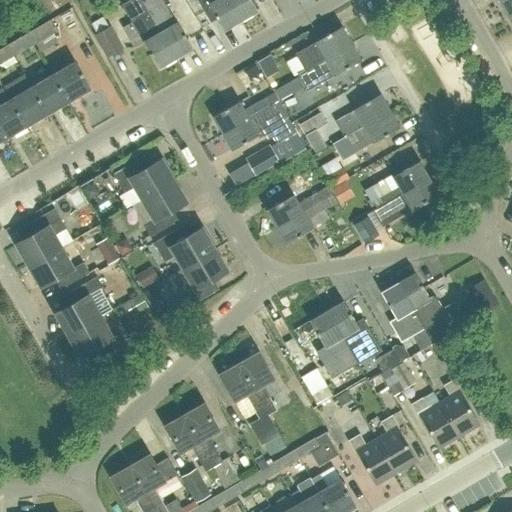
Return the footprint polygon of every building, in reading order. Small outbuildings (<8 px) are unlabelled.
[(132,22),(122,28),(133,47),(143,41),(150,52),(149,53),(151,56),(152,56),(159,67),(175,58),(149,12),(141,0),(129,0),(122,4),(132,22)] [(141,0),(149,12),(175,58),(192,48),(185,37),(186,37),(184,33),(183,33),(176,22),(163,0),(141,0)] [(197,0),(204,12),(205,11),(209,18),(213,19),(216,17),(217,19),(217,18),(224,30),(240,20),(228,0),(197,0)] [(228,0),(240,20),(257,11),(250,0),(228,0)] [(511,0),(498,0),(507,16),(511,13),(511,0)] [(56,31),(50,20),(33,30),(40,41),(56,31)] [(94,34),(106,57),(123,48),(110,25),(94,34)] [(297,56),(305,70),(351,43),(341,27),(330,33),(329,32),(326,34),(326,35),(315,42),(316,45),(297,56)] [(28,33),(12,42),(18,53),(22,59),(38,50),(35,44),(28,33)] [(280,54),(301,43),(296,34),(275,44),(280,54)] [(360,60),(351,43),(305,70),(297,74),(306,91),(345,68),(346,69),(349,67),(349,66),(360,60)] [(7,45),(0,49),(0,64),(13,56),(7,45)] [(268,77),(280,71),(271,55),(259,62),(268,77)] [(53,74),(68,101),(90,88),(74,61),(53,74)] [(47,113),(68,101),(53,74),(31,86),(47,113)] [(31,86),(10,99),(26,126),(47,113),(31,86)] [(224,110),(213,117),(222,133),(274,103),(278,101),(274,93),(263,99),(244,110),(239,102),(228,108),(227,107),(223,110),(224,110)] [(390,110),(380,94),(369,100),(368,100),(365,102),(354,109),(354,110),(335,121),(344,136),(390,110)] [(0,129),(5,138),(26,126),(10,99),(0,104),(0,129)] [(222,133),(232,150),(243,143),(243,144),(247,142),(247,141),(257,135),(258,137),(264,134),(267,139),(273,136),(276,143),(292,134),(274,103),(222,133)] [(315,109),(293,121),(301,134),(322,122),(315,109)] [(399,127),(390,110),(344,136),(349,144),(368,133),(373,142),(384,135),(384,136),(388,134),(388,133),(399,127)] [(315,152),(326,146),(316,129),(305,135),(315,152)] [(352,154),(342,137),(333,143),(343,160),(352,154)] [(269,144),(245,158),(254,175),(278,161),(269,144)] [(368,145),(347,158),(355,170),(375,157),(368,145)] [(137,160),(113,174),(124,193),(134,187),(142,199),(174,180),(161,159),(142,170),(137,160)] [(366,192),(375,208),(428,178),(419,161),(408,168),(407,167),(403,169),(404,170),(366,192)] [(331,188),(349,178),(343,167),(325,177),(331,188)] [(404,209),(409,206),(411,209),(423,203),(427,201),(438,194),(428,178),(375,208),(372,210),(382,226),(406,212),(404,209)] [(174,180),(142,199),(154,220),(144,226),(150,237),(174,223),(168,213),(186,202),(174,180)] [(276,226),(328,196),(332,194),(328,186),(317,193),(317,192),(298,203),(293,195),(282,201),(281,201),(277,203),(278,203),(266,210),(276,226)] [(346,228),(328,196),(276,226),(285,243),(297,236),(297,237),(301,235),(301,234),(311,228),(312,229),(319,225),(325,227),(326,227),(331,236),(346,228)] [(16,243),(28,265),(60,247),(54,235),(66,229),(54,209),(51,210),(29,223),(35,233),(16,243)] [(353,224),(365,243),(378,235),(367,216),(353,224)] [(175,255),(182,268),(214,249),(201,228),(183,239),(177,229),(154,243),(165,262),(175,255)] [(109,263),(119,257),(109,239),(98,246),(109,263)] [(73,269),(60,247),(28,265),(41,287),(59,276),(65,286),(89,272),(83,263),(73,269)] [(187,294),(192,304),(214,292),(208,282),(227,271),(214,249),(182,268),(195,289),(187,294)] [(420,284),(414,273),(397,282),(424,328),(432,343),(466,324),(456,308),(445,314),(436,299),(432,296),(429,298),(423,288),(421,284),(420,284)] [(68,335),(100,316),(88,295),(102,287),(97,276),(69,292),(74,302),(55,313),(68,335)] [(400,342),(424,328),(397,282),(381,292),(387,303),(387,304),(389,307),(390,307),(396,317),(389,321),(400,342)] [(491,293),(474,303),(482,316),(498,306),(491,293)] [(127,304),(132,314),(145,306),(139,297),(127,304)] [(185,313),(184,313),(177,300),(156,312),(163,325),(185,313)] [(342,301),(326,311),(352,356),(356,364),(379,350),(362,320),(355,324),(351,317),(352,316),(350,312),(349,313),(342,301)] [(326,311),(309,320),(316,332),(315,332),(317,336),(318,335),(324,346),(315,351),(330,378),(356,364),(352,356),(326,311)] [(104,356),(126,343),(120,333),(112,338),(100,316),(68,335),(80,356),(99,346),(104,356)] [(392,350),(399,362),(409,356),(403,347),(395,345),(391,348),(392,350)] [(399,362),(392,350),(375,360),(382,372),(392,366),(399,362)] [(274,379),(259,351),(238,362),(268,415),(276,411),(273,404),(262,385),(274,379)] [(272,422),(268,415),(238,362),(218,373),(234,401),(246,395),(259,418),(248,424),(261,445),(262,445),(263,446),(280,436),(272,422)] [(300,376),(316,404),(332,394),(316,367),(300,376)] [(376,396),(389,389),(380,373),(367,380),(376,396)] [(443,385),(449,396),(439,402),(459,437),(479,425),(460,391),(461,390),(455,379),(443,385)] [(346,391),(335,397),(340,405),(350,400),(346,391)] [(422,397),(411,404),(417,416),(419,415),(438,448),(459,437),(439,402),(433,391),(422,397)] [(204,402),(184,413),(210,460),(218,455),(208,437),(220,430),(204,402)] [(192,446),(202,464),(210,460),(184,413),(164,425),(180,453),(192,446)] [(380,422),(386,433),(376,439),(396,473),(416,461),(397,428),(398,427),(392,415),(380,422)] [(314,438),(293,450),(298,459),(311,451),(318,464),(338,453),(337,451),(337,452),(325,432),(315,438),(314,438)] [(356,451),(375,485),(396,473),(376,439),(366,444),(359,434),(347,441),(354,452),(356,451)] [(277,471),(278,471),(298,459),(293,450),(272,462),(277,471)] [(130,465),(156,511),(183,511),(176,499),(164,506),(154,488),(165,481),(149,453),(130,465)] [(264,457),(256,462),(260,469),(268,465),(264,457)] [(277,471),(272,462),(268,465),(260,469),(251,475),(256,484),(277,471)] [(156,511),(130,465),(110,476),(125,504),(135,498),(142,511),(156,511)] [(180,476),(195,502),(210,494),(195,468),(180,476)] [(340,478),(327,486),(319,474),(311,479),(318,491),(330,511),(343,511),(355,505),(340,478)] [(256,484),(251,475),(230,487),(235,496),(256,484)] [(235,496),(230,487),(209,500),(214,508),(235,496)] [(296,504),(297,504),(301,511),(330,511),(318,491),(305,498),(300,489),(291,494),(296,504)] [(207,511),(214,508),(209,500),(188,511),(187,511),(207,511)]
